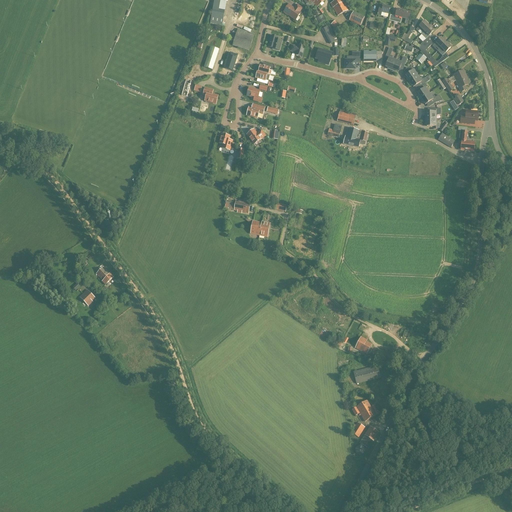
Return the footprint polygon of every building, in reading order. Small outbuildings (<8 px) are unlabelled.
[(213,0),(214,2),(210,25),(214,26),(215,24),(222,26),(223,20),(224,17),(225,11),(219,10),(220,1),(220,0),(213,0)] [(333,8),(338,16),(348,11),(343,2),(342,0),(337,0),(331,4),(333,8)] [(289,5),(284,12),(296,21),(301,13),(300,13),(302,9),(297,5),(294,9),(289,5)] [(379,8),(378,15),(381,16),(382,13),(388,15),(390,8),(383,6),(382,9),(379,8)] [(402,18),(404,11),(397,9),(395,17),(390,15),(389,21),(400,24),(402,18)] [(404,11),(402,18),(405,19),(405,23),(408,24),(408,20),(410,13),(404,11)] [(353,12),(349,21),(360,26),(365,17),(353,12)] [(334,29),(333,30),(337,33),(342,28),(335,21),(331,25),(334,29)] [(421,35),(429,26),(424,22),(416,30),(418,32),(420,30),(423,33),(421,35)] [(322,29),(330,44),(337,40),(330,26),(322,29)] [(429,26),(421,35),(426,39),(434,31),(429,26)] [(407,35),(404,41),(407,42),(411,34),(412,34),(415,29),(412,27),(409,32),(407,35)] [(232,46),(249,51),(254,34),(238,29),(232,46)] [(272,36),(270,41),(274,42),(272,49),(279,51),(282,41),(277,40),(278,37),(272,36)] [(433,46),(438,51),(446,43),(441,38),(433,46)] [(446,43),(438,51),(440,54),(443,56),(451,48),(446,43)] [(296,53),(295,56),(302,58),(305,47),(298,45),(298,47),(292,45),(290,52),(296,53)] [(210,47),(204,67),(213,70),(219,50),(210,47)] [(387,69),(392,71),(395,61),(392,59),(393,57),(390,56),(393,50),(389,48),(385,58),(389,59),(385,67),(388,68),(387,69)] [(332,53),(318,49),(316,58),(318,59),(327,62),(326,65),(328,65),(329,62),(330,62),(332,53)] [(365,51),(364,58),(369,59),(369,61),(377,62),(378,53),(365,51)] [(345,60),(345,68),(355,68),(355,62),(360,62),(360,52),(352,52),(352,60),(345,60)] [(225,67),(233,70),(237,57),(230,54),(225,67)] [(426,59),(421,54),(416,59),(421,64),(426,59)] [(395,61),(392,71),(396,72),(396,71),(398,72),(401,66),(404,67),(407,59),(403,57),(401,63),(395,61)] [(260,66),(259,72),(267,74),(267,75),(270,75),(272,71),(269,70),(270,69),(272,69),(273,66),(268,64),(267,68),(260,66)] [(406,78),(409,82),(417,76),(414,70),(406,76),(407,78),(406,78)] [(442,81),(449,93),(454,90),(450,84),(456,81),(458,85),(460,88),(459,88),(461,92),(466,90),(464,86),(470,84),(464,71),(453,75),(454,76),(447,80),(447,79),(442,81)] [(259,72),(257,72),(256,78),(263,80),(262,83),(267,84),(268,81),(270,75),(267,75),(267,74),(259,72)] [(417,76),(409,82),(411,86),(412,85),(413,87),(421,82),(417,76)] [(187,97),(192,81),(186,79),(181,95),(187,97)] [(418,96),(420,100),(429,94),(426,88),(427,87),(425,84),(419,88),(421,91),(418,93),(419,95),(418,96)] [(213,91),(205,88),(203,95),(206,96),(205,101),(216,104),(218,96),(212,94),(213,91)] [(260,91),(249,88),(247,96),(254,98),(254,101),(259,103),(260,98),(258,98),(260,91)] [(429,94),(420,100),(423,103),(424,103),(425,105),(433,100),(435,103),(443,101),(439,95),(435,97),(435,96),(433,96),(431,97),(429,94)] [(459,105),(465,102),(460,95),(455,99),(459,105)] [(454,100),(451,102),(456,111),(460,108),(454,100)] [(253,105),(252,108),(249,108),(247,115),(257,118),(259,113),(263,114),(265,108),(253,105)] [(351,115),(351,114),(340,111),(337,122),(354,126),(356,116),(351,115)] [(460,123),(469,124),(469,120),(477,121),(478,112),(466,111),(465,117),(461,116),(460,123)] [(441,130),(444,132),(449,124),(445,122),(441,130)] [(329,129),(327,135),(339,138),(342,126),(335,124),(333,130),(329,129)] [(343,144),(359,148),(361,141),(366,142),(368,133),(347,128),(343,144)] [(261,130),(256,134),(254,130),(247,135),(254,144),(261,140),(261,139),(265,136),(261,130)] [(459,145),(459,150),(460,150),(460,151),(468,151),(474,152),(475,142),(471,142),(471,141),(468,140),(468,138),(467,138),(467,132),(462,131),(462,139),(461,140),(461,141),(461,145),(459,145)] [(222,148),(230,151),(232,141),(229,140),(230,137),(228,136),(228,135),(224,134),(224,135),(222,134),(219,144),(223,145),(222,148)] [(455,142),(442,134),(438,140),(451,148),(455,142)] [(226,206),(228,206),(227,209),(234,210),(234,211),(249,214),(250,204),(236,201),(235,202),(229,201),(229,202),(227,201),(226,206)] [(277,203),(275,210),(285,212),(286,212),(289,212),(290,207),(287,206),(287,205),(277,203)] [(250,234),(259,236),(262,223),(253,222),(250,234)] [(262,223),(259,236),(267,237),(270,224),(262,222),(262,223)] [(497,247),(501,249),(502,246),(506,240),(502,237),(497,247)] [(103,267),(96,274),(103,281),(102,282),(105,285),(113,277),(103,267)] [(80,298),(88,306),(93,302),(92,301),(95,298),(87,290),(80,298)] [(361,337),(355,348),(366,354),(372,344),(366,341),(367,340),(361,337)] [(373,353),(371,360),(392,366),(394,360),(395,354),(387,353),(388,350),(385,350),(385,351),(377,350),(377,353),(373,353)] [(353,372),(356,384),(381,378),(379,370),(382,369),(381,365),(353,372)] [(365,422),(380,413),(375,405),(371,407),(367,401),(359,406),(352,410),(355,416),(359,414),(360,413),(364,421),(365,422)] [(351,433),(359,438),(365,428),(357,423),(351,433)] [(379,432),(370,427),(359,444),(366,448),(371,440),(373,441),(379,432)] [(357,446),(355,449),(356,453),(359,455),(363,455),(365,451),(364,447),(361,445),(357,446)]
